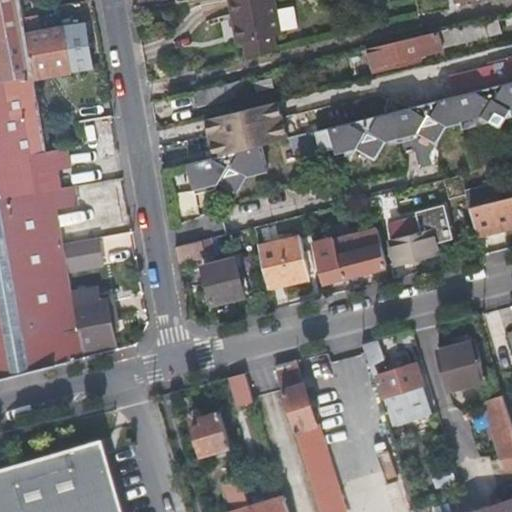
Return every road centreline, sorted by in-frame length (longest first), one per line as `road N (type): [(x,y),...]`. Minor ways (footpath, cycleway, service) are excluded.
road 1 (residential): [(179,363),(111,0)]
road 2 (residential): [(179,363),(511,277)]
road 3 (residential): [(0,409),(179,363)]
